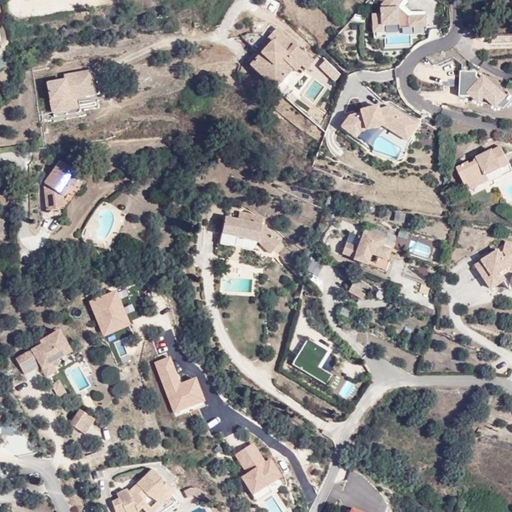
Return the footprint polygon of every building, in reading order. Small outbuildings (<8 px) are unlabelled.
[(10,0),(16,25),(133,0),(10,0)] [(426,25),(426,15),(410,16),(400,17),(400,7),(397,8),(402,0),(385,0),(383,4),(384,13),(374,14),(375,37),(387,36),(387,34),(401,33),(401,27),(426,25)] [(400,17),(410,16),(400,7),(400,17)] [(306,70),(313,63),(294,45),(294,44),(277,28),(267,38),(260,32),(248,32),(241,37),(257,52),(259,54),(249,65),(274,89),(292,69),(295,72),(301,66),(306,70)] [(431,72),(440,65),(431,56),(428,55),(422,60),(423,65),(431,72)] [(75,99),(95,96),(91,71),(64,76),(64,80),(47,83),(52,113),(76,109),(75,99)] [(459,71),(459,100),(488,100),(488,110),(506,110),(506,84),(476,84),(476,71),(459,71)] [(359,114),(349,117),(341,127),(355,138),(362,144),(365,141),(373,148),(374,139),(376,128),(383,126),(407,141),(417,124),(389,107),(379,110),(378,106),(359,111),(359,114)] [(493,150),(477,158),(457,168),(469,192),(490,181),(487,176),(510,165),(501,146),(493,150)] [(490,181),(511,169),(509,165),(488,178),(490,181)] [(82,189),(57,168),(40,191),(42,218),(62,217),(62,215),(82,189)] [(404,223),(405,213),(394,212),(393,222),(404,223)] [(281,244),(263,226),(225,218),(222,235),(258,243),(270,254),(281,244)] [(397,237),(407,239),(408,231),(398,229),(397,237)] [(368,267),(385,273),(389,262),(387,261),(391,251),(383,247),(386,239),(365,231),(358,248),(346,244),(342,255),(354,259),(353,261),(368,267)] [(511,244),(507,244),(505,256),(500,250),(477,266),(493,290),(501,285),(502,288),(511,289),(511,244)] [(399,278),(403,261),(394,259),(390,276),(399,278)] [(366,272),(362,279),(376,286),(380,279),(366,272)] [(368,285),(355,278),(347,292),(362,298),(368,285)] [(104,336),(129,326),(116,292),(90,302),(104,336)] [(71,351),(57,328),(39,339),(39,343),(15,357),(25,373),(39,365),(44,376),(57,369),(53,362),(71,351)] [(303,346),(291,365),(322,384),(338,358),(296,332),(292,339),(303,346)] [(152,366),(173,415),(187,410),(183,400),(198,394),(193,381),(178,387),(166,361),(152,366)] [(59,378),(50,383),(57,396),(66,391),(59,378)] [(187,410),(202,403),(198,394),(183,400),(187,410)] [(95,418),(78,407),(69,422),(85,432),(95,418)] [(242,479),(254,495),(281,477),(270,460),(264,464),(252,444),(235,456),(247,475),(242,479)] [(149,470),(130,488),(134,492),(131,495),(127,491),(125,492),(123,488),(117,491),(119,495),(111,498),(116,511),(139,511),(141,508),(144,506),(148,511),(150,511),(171,492),(149,470)] [(188,488),(185,490),(187,498),(194,495),(202,500),(206,493),(197,488),(188,488)]
